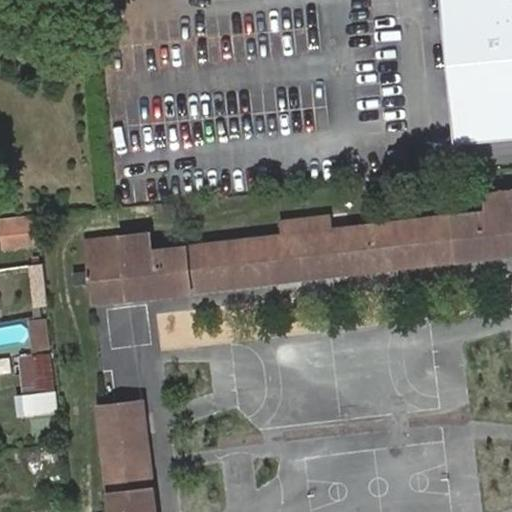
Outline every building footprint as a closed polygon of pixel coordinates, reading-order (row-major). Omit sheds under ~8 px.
[(484,142),(471,0),(441,0),(455,144),(484,142)] [(511,0),(471,0),(484,142),(511,139),(511,0)] [(511,254),(511,191),(486,194),(488,212),(326,229),(325,213),(285,218),(287,235),(153,250),(151,235),(123,238),(130,299),(511,254)] [(38,231),(35,217),(0,219),(0,224),(1,235),(38,231)] [(38,231),(1,235),(3,249),(40,244),(38,231)] [(130,299),(123,238),(88,242),(91,274),(92,283),(94,303),(130,299)] [(92,283),(91,274),(73,275),(73,286),(92,283)] [(50,348),(47,317),(29,320),(32,350),(50,348)] [(54,390),(50,354),(36,355),(19,357),(24,393),(20,394),(22,417),(57,412),(54,390)] [(155,511),(143,399),(100,404),(111,511),(155,511)]
